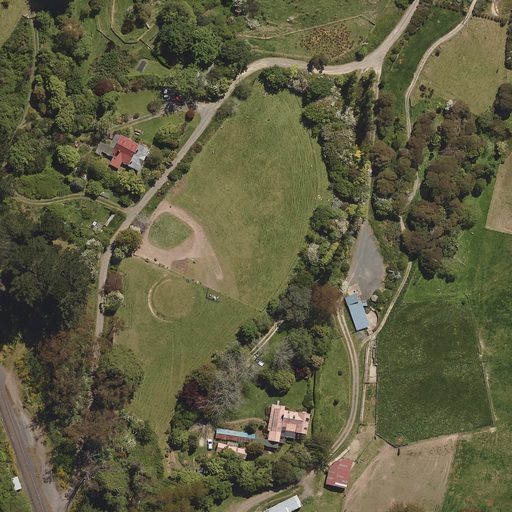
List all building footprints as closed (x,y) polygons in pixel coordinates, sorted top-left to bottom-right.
[(122,163),(139,172),(150,150),(117,132),(105,154),(112,158),(108,164),(119,170),(122,163)] [(102,226),(93,221),(90,228),(98,233),(102,226)] [(357,331),(369,326),(361,303),(367,301),(365,294),(359,296),(358,294),(345,298),(357,331)] [(284,406),(271,404),(266,438),(255,437),(254,446),(279,449),(280,442),(284,443),(285,437),(294,438),(295,433),(306,434),(309,414),(284,410),(284,406)] [(249,451),(219,442),(216,451),(246,460),(249,451)] [(340,458),(338,465),(330,463),(326,484),(346,488),(346,487),(351,460),(340,458)] [(21,488),(17,476),(12,478),(15,490),(21,488)] [(297,495),(262,511),(290,511),(302,506),(297,495)]
